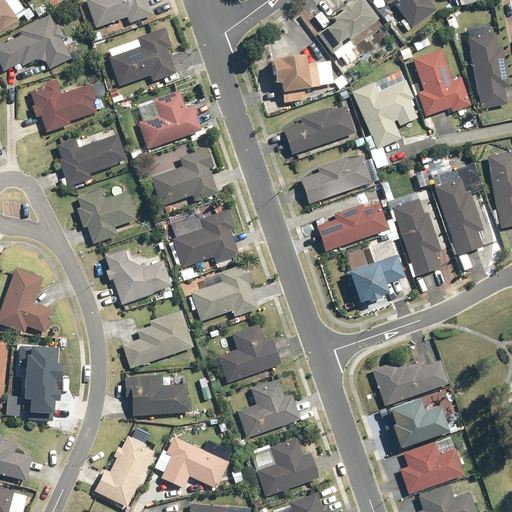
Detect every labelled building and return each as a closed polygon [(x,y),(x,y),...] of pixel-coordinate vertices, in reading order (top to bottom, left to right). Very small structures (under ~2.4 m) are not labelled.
[(0,0),(0,32),(16,21),(1,0),(0,0)] [(94,30),(126,19),(128,24),(151,16),(145,0),(84,0),(94,30)] [(356,0),(329,20),(332,24),(316,35),(331,54),(375,21),(368,12),(370,11),(361,0),(356,0)] [(390,0),(411,25),(435,5),(431,0),(390,0)] [(319,12),(312,17),(320,29),(327,24),(319,12)] [(454,13),(445,15),(449,33),(458,31),(454,13)] [(45,63),(49,69),(69,59),(47,17),(17,32),(19,36),(0,45),(0,67),(4,75),(34,59),(45,63)] [(135,38),(138,48),(107,57),(117,88),(151,77),(152,83),(175,76),(167,49),(170,48),(164,29),(135,38)] [(468,42),(482,107),(508,102),(495,36),(468,42)] [(411,47),(398,51),(401,61),(414,57),(411,47)] [(447,51),(414,63),(431,109),(464,97),(447,51)] [(318,88),(315,64),(303,66),(302,57),(269,62),(272,85),(279,84),(282,104),(308,100),(307,89),(318,88)] [(400,71),(350,93),(375,151),(400,140),(393,123),(396,121),(399,127),(417,119),(410,102),(413,100),(400,71)] [(69,127),(68,122),(98,113),(90,85),(60,93),(57,83),(28,91),(41,135),(69,127)] [(150,100),(156,116),(137,123),(147,151),(200,133),(190,105),(185,107),(179,91),(150,100)] [(298,118),(300,124),(282,130),(290,155),(353,134),(345,110),(344,107),(329,112),(327,108),(298,118)] [(116,135),(80,147),(77,139),(55,146),(68,187),(90,180),(89,175),(125,164),(116,135)] [(216,195),(208,169),(212,167),(206,150),(178,159),(180,167),(150,178),(161,208),(192,197),(194,203),(216,195)] [(421,167),(411,171),(419,190),(429,186),(426,178),(448,169),(443,158),(434,161),(430,153),(417,158),(421,167)] [(511,153),(486,159),(500,225),(511,222),(511,153)] [(315,167),(317,174),(297,180),(305,205),(370,183),(365,168),(361,156),(346,161),(345,157),(315,167)] [(459,181),(435,190),(458,254),(483,246),(459,181)] [(124,192),(103,201),(99,190),(74,199),(92,245),(116,236),(113,229),(135,220),(124,192)] [(332,215),(334,220),(314,227),(323,253),(387,231),(378,204),(363,209),(361,205),(332,215)] [(418,204),(395,211),(415,274),(438,266),(418,204)] [(199,220),(202,230),(170,240),(180,271),(213,260),(215,265),(239,257),(232,235),(234,235),(227,211),(219,214),(199,220)] [(144,268),(126,261),(122,251),(103,258),(120,307),(170,287),(161,262),(144,268)] [(344,273),(352,295),(356,306),(386,296),(383,285),(404,278),(396,256),(344,273)] [(218,273),(220,281),(189,292),(200,323),(230,313),(232,319),(257,311),(250,289),(253,288),(245,264),(218,273)] [(0,326),(23,334),(25,328),(43,335),(52,310),(34,303),(41,281),(12,271),(0,305),(0,326)] [(135,332),(138,340),(120,346),(129,370),(192,348),(179,311),(147,322),(149,327),(135,332)] [(234,351),(217,357),(226,384),(279,366),(270,341),(263,343),(257,324),(228,334),(234,351)] [(29,354),(29,356),(18,356),(13,416),(48,419),(54,359),(48,358),(49,356),(29,354)] [(370,371),(383,407),(447,385),(439,361),(419,368),(418,364),(405,368),(403,364),(396,367),(395,363),(370,371)] [(124,399),(129,398),(131,418),(188,414),(186,385),(160,387),(160,377),(122,379),(124,399)] [(249,389),(254,406),(235,412),(243,438),(299,421),(291,396),(282,398),(277,381),(249,389)] [(384,419),(394,449),(447,431),(437,401),(384,419)] [(0,476),(24,482),(31,458),(13,453),(15,445),(1,441),(2,435),(0,434),(0,476)] [(94,495),(123,510),(153,452),(124,437),(94,495)] [(273,465),(255,470),(264,497),(317,480),(308,454),(301,456),(295,439),(267,448),(273,465)] [(225,461),(175,440),(164,466),(213,488),(225,461)] [(402,460),(411,489),(461,474),(453,445),(402,460)] [(0,511),(7,511),(13,491),(0,488),(0,511)] [(418,503),(420,511),(473,511),(466,488),(418,503)] [(288,504),(290,511),(328,511),(328,509),(320,511),(315,495),(288,504)]
